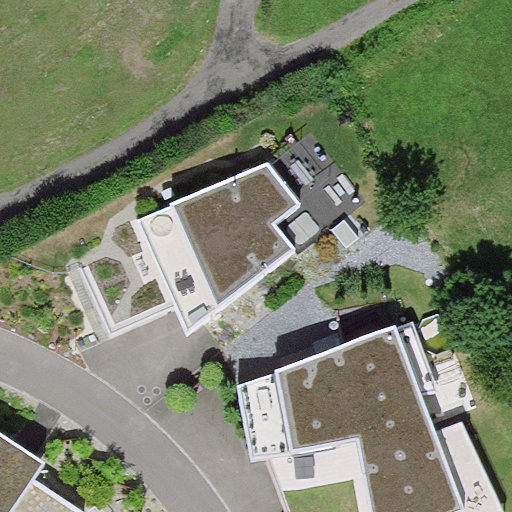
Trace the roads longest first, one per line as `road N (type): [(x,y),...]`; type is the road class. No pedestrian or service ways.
road 1 (residential): [(196,511),(134,432),(53,377),(0,361)]
road 2 (track): [(216,108),(0,210)]
road 3 (track): [(216,108),(412,0)]
